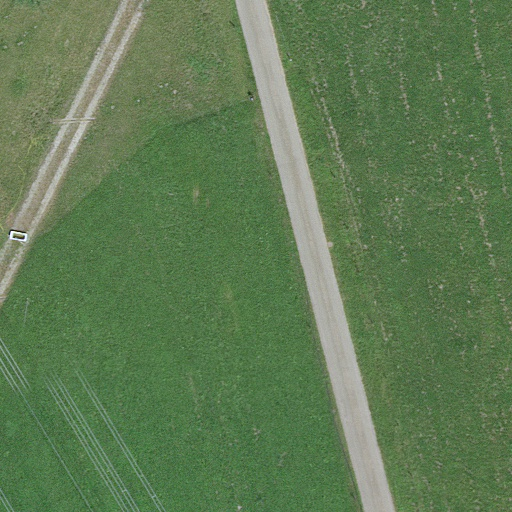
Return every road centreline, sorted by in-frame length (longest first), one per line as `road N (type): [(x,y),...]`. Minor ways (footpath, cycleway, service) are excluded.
road 1 (residential): [(243,0),(375,511)]
road 2 (track): [(0,278),(134,0)]
